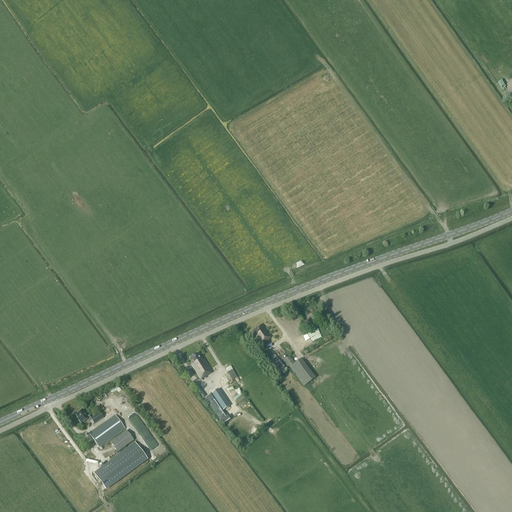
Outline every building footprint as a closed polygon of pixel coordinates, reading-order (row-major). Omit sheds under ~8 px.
[(254,337),(261,345),(271,337),(262,325),(252,331),(255,336),(254,337)] [(271,353),(267,349),(265,351),(261,346),(257,349),(264,358),(271,353)] [(201,357),(198,353),(189,358),(193,364),(191,365),(201,380),(212,372),(202,356),(201,357)] [(269,357),(272,360),(267,364),(277,376),(286,369),(281,363),(274,354),(269,357)] [(314,378),(301,359),(294,364),(289,356),(284,360),(303,386),(314,378)] [(225,368),(232,380),(237,376),(231,365),(225,368)] [(194,387),(198,393),(203,400),(207,407),(210,405),(220,421),(227,416),(223,410),(230,406),(219,389),(212,394),(212,393),(205,398),(205,396),(198,385),(194,387)] [(86,417),(82,410),(75,415),(79,420),(78,420),(81,424),(88,419),(89,422),(91,420),(90,419),(91,418),(88,415),(86,417)] [(90,419),(91,420),(94,424),(103,418),(99,412),(91,418),(90,419)] [(99,448),(125,429),(115,416),(89,434),(99,448)] [(227,416),(220,421),(223,424),(230,420),(227,416)] [(117,452),(133,441),(126,431),(110,443),(117,452)] [(135,443),(94,473),(105,489),(147,459),(135,443)]
